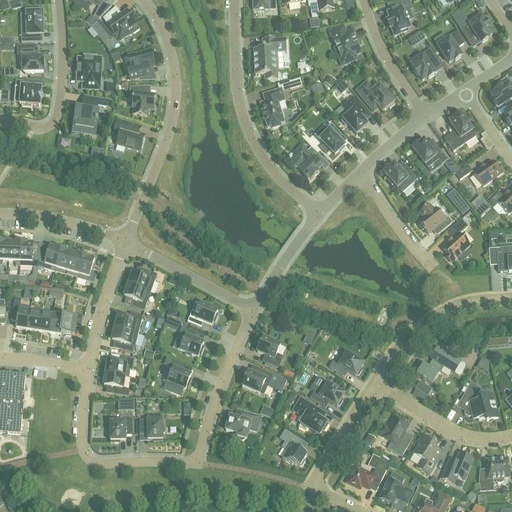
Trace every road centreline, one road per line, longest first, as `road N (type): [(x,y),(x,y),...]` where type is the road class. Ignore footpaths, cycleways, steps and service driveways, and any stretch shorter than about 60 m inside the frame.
road 1 (residential): [(87,372),(88,458),(196,464),(253,312)]
road 2 (residential): [(126,243),(174,109),(169,48),(143,0)]
road 3 (residential): [(233,0),(235,84),(249,132),(272,169),(320,212)]
road 4 (residential): [(0,123),(55,123),(60,0)]
road 5 (residential): [(360,511),(314,488),(373,383)]
road 6 (residential): [(373,383),(431,317),(460,303),(511,297)]
road 7 (residential): [(373,383),(460,436),(511,438)]
road 8 (residential): [(126,243),(253,312)]
road 9 (residential): [(126,243),(87,372)]
road 10 (residential): [(363,0),(384,54),(426,118)]
road 11 (residential): [(0,214),(65,221),(126,243)]
road 12 (residential): [(253,312),(320,212)]
road 13 (residential): [(361,170),(430,268)]
